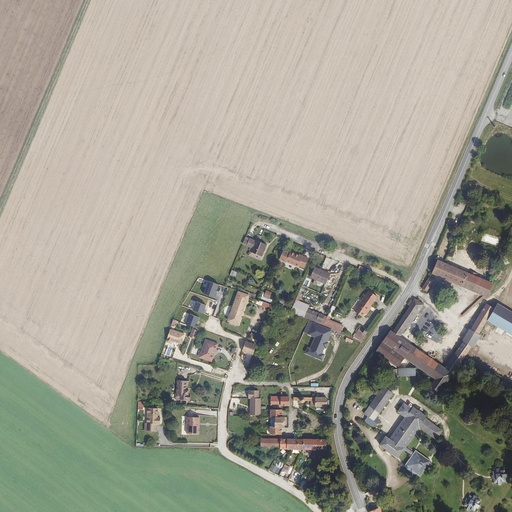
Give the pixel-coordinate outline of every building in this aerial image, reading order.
[(481,241),(498,246),(501,238),(484,232),(481,241)] [(255,239),(249,237),(246,246),(252,248),(255,239)] [(264,250),(266,245),(255,241),(248,256),(259,261),(264,250)] [(286,262),(289,252),(283,249),(280,260),(286,262)] [(290,251),(289,252),(286,261),(299,266),(300,265),(305,267),(309,257),(302,254),(302,256),(290,251)] [(327,270),(332,259),(327,257),(322,267),(327,270)] [(480,276),(477,275),(478,272),(472,269),(470,272),(444,261),(439,259),(433,273),(485,295),(489,297),(495,283),(493,282),(480,276)] [(326,283),(330,273),(322,270),(321,271),(314,268),(311,276),(321,281),(326,283)] [(427,295),(436,281),(430,278),(421,291),(427,295)] [(215,297),(220,284),(208,280),(204,293),(215,297)] [(479,293),(463,288),(461,293),(478,299),(479,293)] [(241,289),(240,292),(249,295),(256,298),(257,294),(241,289)] [(270,299),(272,293),(266,290),(264,296),(270,299)] [(242,315),(249,295),(240,292),(239,291),(227,324),(229,325),(229,326),(235,329),(238,324),(242,315)] [(363,318),(377,297),(369,291),(361,302),(354,312),(363,318)] [(187,307),(204,313),(207,305),(196,301),(197,296),(191,294),(187,307)] [(199,295),(196,300),(207,305),(209,299),(199,295)] [(435,361),(401,339),(425,304),(416,298),(393,331),(391,329),(376,351),(399,366),(406,357),(428,373),(435,361)] [(303,317),(308,308),(309,305),(301,302),(295,299),(290,312),(303,317)] [(354,312),(361,302),(358,301),(351,310),(354,312)] [(511,310),(500,303),(496,310),(490,321),(497,325),(511,334),(511,310)] [(482,336),(490,321),(496,310),(489,306),(474,331),(481,335),(482,336)] [(321,313),(308,308),(303,317),(308,321),(313,323),(323,327),(326,319),(327,316),(321,313)] [(185,323),(196,327),(200,318),(190,313),(185,323)] [(344,326),(326,319),(323,327),(331,330),(340,334),(344,326)] [(488,339),(497,325),(490,321),(482,336),(488,339)] [(330,333),(331,330),(323,327),(313,323),(308,334),(315,337),(310,349),(308,355),(319,359),(322,353),(324,348),(326,349),(328,343),(327,342),(330,333)] [(361,343),(366,335),(363,333),(366,329),(361,326),(352,339),(360,342),(361,343)] [(181,343),(184,333),(170,328),(166,339),(167,341),(169,342),(171,341),(172,340),(181,343)] [(197,330),(192,328),(189,336),(192,337),(195,338),(197,330)] [(477,341),(481,335),(474,331),(471,330),(468,336),(464,341),(465,342),(473,346),(477,341)] [(215,353),(218,343),(206,339),(204,345),(207,346),(202,358),(212,361),(215,353)] [(257,344),(246,340),(242,351),(253,355),(257,344)] [(466,357),(468,354),(473,346),(465,342),(458,353),(446,369),(435,361),(428,373),(437,381),(446,387),(466,357)] [(417,374),(416,368),(414,368),(414,366),(398,367),(399,375),(417,374)] [(188,400),(190,388),(187,388),(188,380),(184,379),(178,379),(177,390),(175,392),(174,396),(176,399),(188,400)] [(432,390),(428,395),(436,401),(440,395),(444,390),(446,387),(437,381),(431,389),(432,390)] [(378,413),(391,391),(382,386),(365,414),(368,416),(365,421),(375,427),(380,419),(376,417),(378,413)] [(260,409),(260,398),(258,397),(258,390),(248,389),(248,398),(250,398),(250,414),(260,414),(260,409)] [(326,400),(326,397),(292,397),(292,400),(300,400),(300,402),(305,402),(305,400),(315,400),(315,406),(326,406),(326,400)] [(151,405),(152,402),(137,400),(137,408),(144,408),(144,405),(151,405)] [(415,473),(416,471),(420,474),(421,472),(426,465),(430,460),(429,459),(425,456),(417,451),(415,449),(413,452),(412,451),(412,450),(406,446),(419,427),(420,426),(436,437),(442,429),(424,416),(426,414),(412,405),(411,407),(405,403),(399,412),(405,415),(396,428),(389,437),(385,434),(379,443),(398,456),(403,448),(412,454),(407,462),(407,466),(406,468),(415,473)] [(160,423),(160,416),(157,416),(157,407),(147,407),(147,423),(145,423),(145,431),(157,431),(157,427),(157,423),(160,423)] [(200,424),(200,417),(193,417),(187,416),(185,432),(197,434),(198,424),(200,424)] [(283,426),(283,417),(281,417),(275,417),(275,426),(281,426),(283,426)] [(280,449),(280,438),(261,438),(261,448),(280,449)] [(325,450),(326,439),(315,439),(315,440),(315,438),(297,438),(297,440),(297,438),(288,438),(280,438),(280,449),(321,449),(325,450)] [(274,473),(278,467),(273,464),(270,470),(274,473)] [(281,475),(286,477),(290,466),(285,464),(281,475)] [(507,480),(506,476),(508,475),(507,471),(505,472),(502,473),(502,472),(501,472),(500,469),(500,467),(496,467),(496,469),(492,470),(493,477),(495,482),(499,482),(499,484),(503,483),(503,481),(507,480)] [(477,501),(476,501),(477,498),(478,496),(474,494),(473,497),(470,495),(467,500),(464,506),(468,508),(468,510),(471,511),(472,509),(476,511),(478,507),(479,508),(481,505),(479,504),(476,502),(477,501)]
